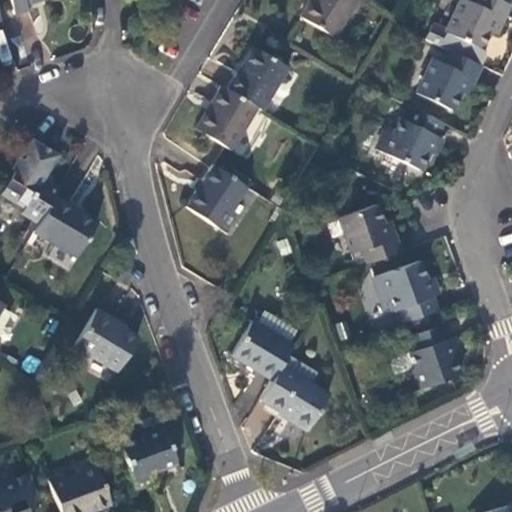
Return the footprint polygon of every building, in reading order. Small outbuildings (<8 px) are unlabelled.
[(9,0),(15,17),(31,11),(29,5),(42,0),(9,0)] [(357,0),(310,0),(300,17),(335,38),(357,0)] [(503,0),(471,0),(470,4),(461,0),(458,0),(443,31),(430,25),(423,39),(449,51),(479,66),(483,57),(479,50),(488,32),(494,34),(507,5),(502,3),(503,0)] [(0,30),(0,61),(11,59),(3,30),(0,30)] [(226,91),(256,109),(261,112),(287,68),(251,48),(226,91)] [(472,81),(479,66),(449,51),(441,66),(431,62),(416,94),(450,110),(459,91),(465,77),(472,81)] [(465,93),(472,81),(465,77),(459,91),(465,93)] [(226,91),(219,86),(194,129),(230,150),(256,109),(226,91)] [(433,136),(440,122),(410,108),(403,122),(400,120),(392,136),(384,133),(376,149),(417,169),(426,153),(433,136)] [(439,138),(433,136),(426,153),(431,155),(439,138)] [(53,198),(57,191),(50,187),(54,179),(45,174),(56,156),(33,142),(20,162),(0,195),(24,209),(21,213),(38,224),(53,198)] [(249,190),(213,166),(186,208),(221,231),(249,190)] [(38,224),(32,232),(75,257),(95,224),(53,198),(38,224)] [(366,264),(397,252),(392,238),(385,240),(380,224),(374,207),(338,220),(349,253),(361,249),(366,264)] [(385,240),(392,238),(387,222),(380,224),(385,240)] [(403,322),(434,312),(429,297),(424,282),(417,263),(373,278),(380,297),(388,294),(393,310),(398,308),(403,322)] [(424,282),(429,297),(434,295),(429,280),(424,282)] [(116,372),(138,336),(96,311),(74,348),(116,372)] [(270,381),(280,365),(285,355),(291,346),(251,321),(230,356),(270,381)] [(455,375),(449,356),(444,342),(439,327),(409,337),(414,352),(409,353),(414,369),(406,371),(412,390),(455,375)] [(444,342),(449,356),(455,354),(450,339),(444,342)] [(270,381),(259,400),(289,417),(287,420),(307,432),(328,395),(280,365),(270,381)] [(176,463),(163,428),(120,444),(136,488),(152,482),(149,474),(176,463)] [(89,511),(92,511),(110,503),(96,466),(65,478),(63,474),(47,481),(59,511),(89,511)] [(27,511),(26,510),(40,505),(29,476),(15,481),(11,470),(0,474),(0,511),(27,511)]
